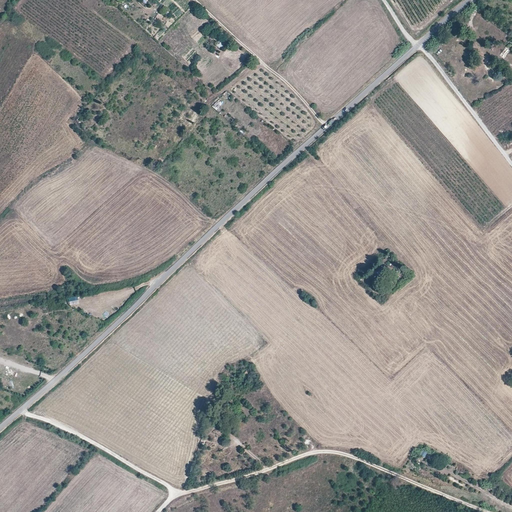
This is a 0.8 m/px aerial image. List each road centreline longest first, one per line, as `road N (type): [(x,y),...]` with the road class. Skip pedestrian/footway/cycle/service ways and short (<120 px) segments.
road 1 (tertiary): [(23,408),(415,48)]
road 2 (track): [(495,511),(335,447),(180,492),(158,511)]
road 3 (unclassified): [(23,408),(180,492)]
road 4 (unclassified): [(511,162),(420,44)]
